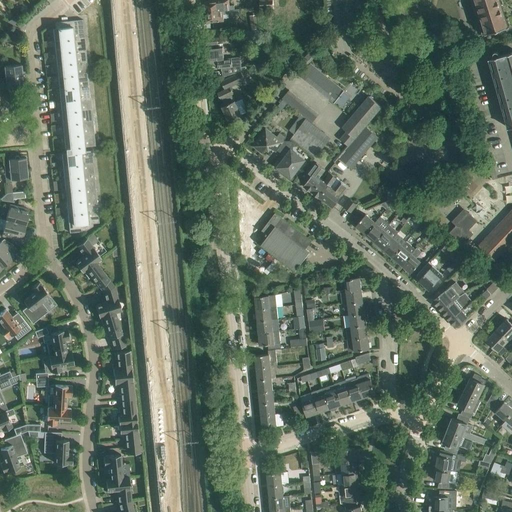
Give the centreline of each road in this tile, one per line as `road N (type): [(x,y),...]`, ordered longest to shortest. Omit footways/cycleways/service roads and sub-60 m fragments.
road 1 (residential): [(248,454),(217,147)]
road 2 (residential): [(51,262),(83,315),(93,356),(86,475),(94,511)]
road 3 (residential): [(385,269),(217,147)]
road 4 (residential): [(34,106),(44,253),(0,289)]
road 5 (residential): [(217,147),(199,116),(186,0)]
road 6 (residential): [(248,454),(391,412)]
road 7 (residential): [(385,269),(391,412)]
road 8 (residential): [(67,0),(29,33),(34,106)]
